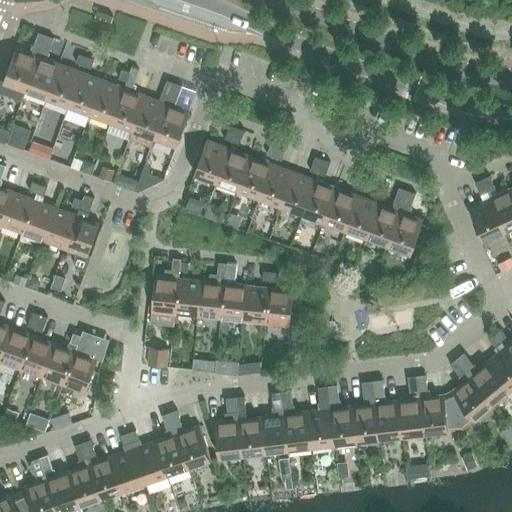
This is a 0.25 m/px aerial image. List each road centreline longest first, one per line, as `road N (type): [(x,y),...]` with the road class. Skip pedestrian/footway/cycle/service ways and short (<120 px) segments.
road 1 (residential): [(494,294),(454,206),(456,162),(375,133),(347,152),(319,140),(310,109),(232,79),(214,86)]
road 2 (residential): [(135,401),(441,357),(494,315),(494,294)]
road 3 (tertiary): [(190,0),(450,98),(511,109)]
road 4 (residential): [(214,86),(179,187),(152,201),(0,149)]
road 5 (tertiary): [(511,78),(455,68),(259,0)]
road 6 (residential): [(135,401),(138,335),(0,284)]
road 7 (residential): [(0,460),(135,401)]
